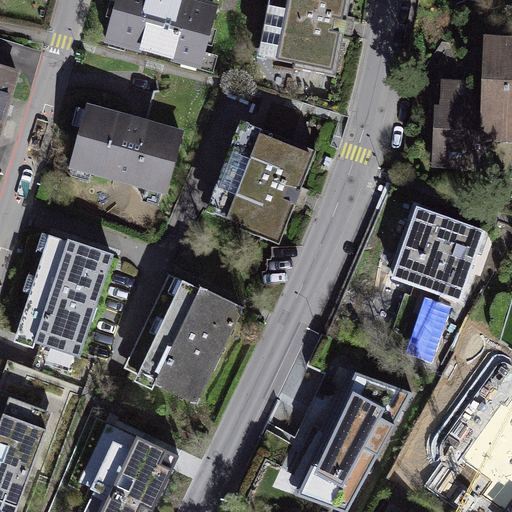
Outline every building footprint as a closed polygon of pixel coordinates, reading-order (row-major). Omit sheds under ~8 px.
[(227,11),(192,0),(117,0),(103,46),(206,79),(227,11)] [(336,86),(353,0),(269,0),(255,70),(336,86)] [(485,102),(439,101),(437,176),(485,177),(485,148),(511,149),(511,57),(486,57),(485,102)] [(24,75),(0,67),(0,155),(1,156),(24,75)] [(187,136),(84,105),(64,173),(167,204),(187,136)] [(312,164),(243,137),(211,216),(280,243),(312,164)] [(492,236),(417,211),(392,285),(467,310),(492,236)] [(85,371),(122,262),(51,239),(15,347),(85,371)] [(205,414),(249,317),(181,287),(137,383),(205,414)] [(406,416),(361,385),(321,441),(328,445),(312,483),(370,510),(391,462),(380,456),(406,416)] [(0,410),(0,506),(18,511),(47,426),(0,410)] [(511,511),(511,429),(491,414),(455,466),(489,490),(484,497),(505,511),(511,511)] [(160,511),(184,465),(122,434),(82,511),(160,511)]
